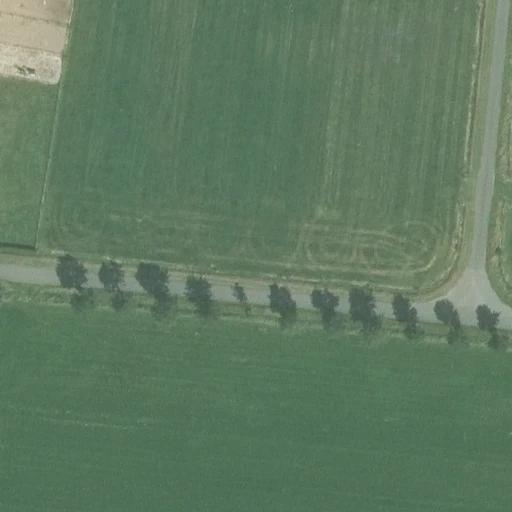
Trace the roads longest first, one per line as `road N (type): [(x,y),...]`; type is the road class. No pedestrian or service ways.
road 1 (unclassified): [(0,272),(470,318)]
road 2 (unclassified): [(470,318),(502,0)]
